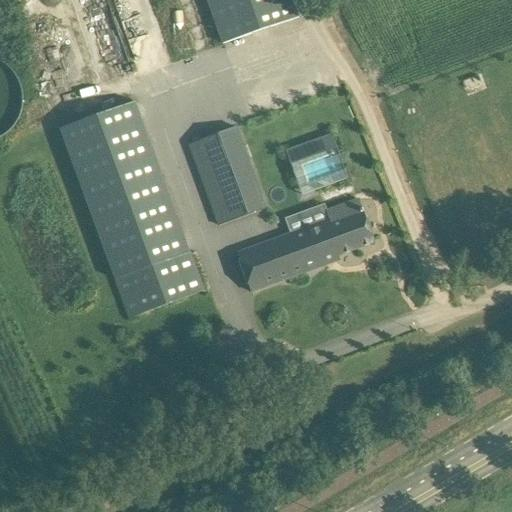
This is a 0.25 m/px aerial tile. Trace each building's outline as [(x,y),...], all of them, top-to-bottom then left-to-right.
[(208,0),(224,44),(299,18),(293,0),(208,0)] [(0,137),(2,136),(12,128),(20,118),(24,106),(24,93),(19,80),(11,69),(0,61),(0,60),(0,137)] [(120,288),(131,318),(204,291),(135,102),(62,129),(120,288)] [(190,144),(220,226),(266,209),(236,127),(190,144)] [(290,158),(302,194),(348,178),(333,136),(297,149),(299,155),(290,158)] [(331,220),(239,254),(252,292),(341,259),(340,255),(376,242),(360,200),(328,212),(331,220)]
